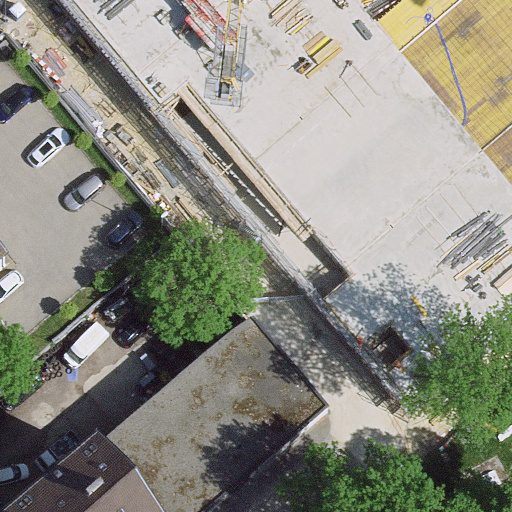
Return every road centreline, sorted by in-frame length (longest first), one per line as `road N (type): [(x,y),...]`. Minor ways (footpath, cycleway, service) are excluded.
road 1 (unclassified): [(25,0),(384,429)]
road 2 (unknown): [(185,0),(88,75)]
